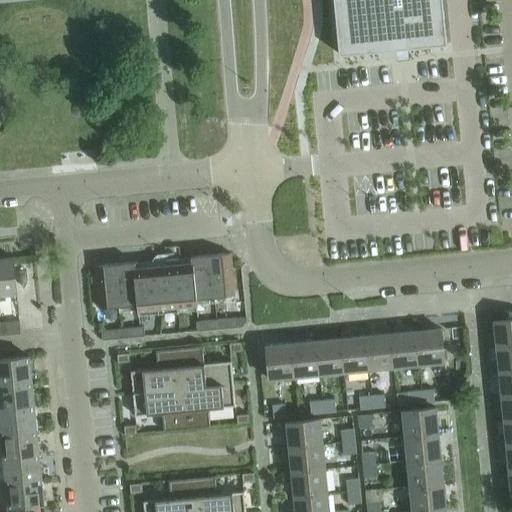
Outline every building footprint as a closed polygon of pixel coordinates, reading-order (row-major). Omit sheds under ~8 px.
[(333,0),(338,46),(339,54),(345,54),(446,44),(442,0),(333,0)] [(137,261),(95,265),(99,307),(137,303),(137,309),(197,303),(197,298),(234,294),(230,252),(190,256),(191,261),(138,266),(137,261)] [(0,258),(0,294),(18,292),(14,257),(0,258)] [(246,320),(246,316),(220,318),(220,328),(237,326),(241,326),(246,320)] [(220,328),(220,318),(195,320),(196,330),(197,330),(220,328)] [(496,346),(511,344),(511,318),(493,321),(496,346)] [(0,321),(0,334),(20,333),(19,320),(0,321)] [(122,337),(144,335),(143,325),(121,328),(122,337)] [(122,337),(121,328),(101,329),(102,339),(122,337)] [(415,331),(418,365),(444,362),(441,328),(415,331)] [(390,333),(394,367),(418,365),(415,331),(390,333)] [(394,367),(390,333),(366,336),(369,369),(394,367)] [(369,369),(366,336),(341,338),(344,372),(369,369)] [(316,340),(319,374),(344,372),(341,338),(316,340)] [(291,343),(294,377),(319,374),(316,340),(291,343)] [(241,342),(229,343),(230,351),(242,351),(241,342)] [(294,377),(291,343),(266,345),(269,379),(294,377)] [(498,371),(511,369),(511,344),(496,346),(498,371)] [(202,346),(179,348),(183,388),(233,383),(231,361),(204,364),(202,346)] [(158,368),(131,371),(133,393),(183,388),(179,348),(156,350),(158,368)] [(129,353),(117,354),(118,362),(129,361),(129,353)] [(29,356),(0,358),(0,383),(31,381),(29,356)] [(511,369),(498,371),(501,395),(511,394),(511,369)] [(31,381),(0,383),(0,408),(34,405),(31,381)] [(233,383),(183,388),(187,428),(210,426),(208,408),(235,405),(233,383)] [(183,388),(133,393),(135,415),(162,413),(164,431),(187,428),(183,388)] [(433,389),(421,390),(422,401),(434,400),(433,389)] [(408,402),(422,401),(421,390),(407,391),(408,402)] [(371,393),(372,407),(385,406),(384,392),(371,393)] [(358,395),(360,408),(372,407),(371,393),(358,395)] [(503,420),(511,419),(511,394),(501,395),(503,420)] [(322,398),(323,412),(335,411),(334,397),(322,398)] [(309,400),(310,410),(310,414),(323,412),(322,398),(309,400)] [(284,402),(271,404),(273,417),(285,415),(284,402)] [(34,405),(0,408),(0,428),(0,433),(36,429),(34,405)] [(405,436),(438,432),(436,407),(402,410),(405,436)] [(248,413),(236,415),(237,423),(249,422),(248,413)] [(357,414),(358,427),(372,425),(370,413),(357,414)] [(289,447),(322,444),(320,418),(287,422),(289,447)] [(511,419),(503,420),(506,445),(511,444),(511,419)] [(136,424),(124,426),(125,434),(137,433),(136,424)] [(339,429),(341,442),(354,441),(353,428),(339,429)] [(36,429),(0,433),(3,457),(39,453),(36,429)] [(438,432),(405,436),(407,460),(441,457),(438,432)] [(342,454),(355,453),(356,453),(354,441),(341,442),(342,454)] [(292,472),(325,468),(322,444),(289,447),(292,472)] [(361,452),(362,465),(375,463),(374,451),(361,452)] [(5,481),(41,478),(39,453),(3,457),(5,481)] [(410,485),(443,482),(441,457),(407,460),(410,485)] [(362,465),(363,477),(377,476),(375,463),(362,465)] [(325,468),(292,472),(294,496),(327,493),(325,468)] [(254,472),(242,473),(243,482),(255,481),(254,472)] [(215,476),(192,478),(194,511),(245,511),(243,491),(216,493),(215,476)] [(346,491),(360,490),(358,477),(345,478),(346,491)] [(41,478),(5,481),(8,506),(44,502),(41,478)] [(170,498),(143,501),(144,511),(194,511),(192,478),(169,480),(170,498)] [(443,482),(410,485),(412,510),(446,506),(443,482)] [(141,483),(129,484),(130,492),(142,491),(141,483)] [(360,490),(346,491),(347,504),(361,503),(360,490)] [(295,511),(329,511),(327,493),(294,496),(295,511)] [(367,511),(380,511),(379,500),(366,502),(367,511)]
